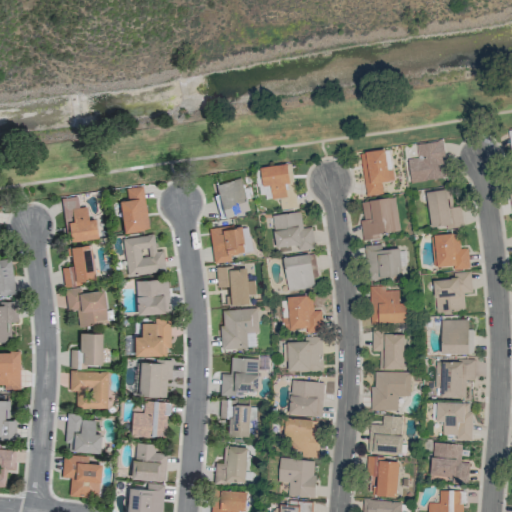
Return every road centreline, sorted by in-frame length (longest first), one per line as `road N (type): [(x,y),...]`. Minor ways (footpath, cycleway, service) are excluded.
road 1 (residential): [(480,156),(500,302),(490,511)]
road 2 (residential): [(328,179),(350,339),(337,511)]
road 3 (residential): [(179,201),(198,330),(186,511)]
road 4 (residential): [(29,221),(45,322),(33,511)]
